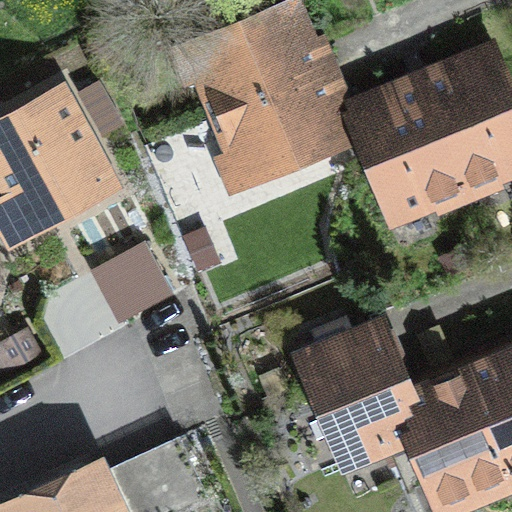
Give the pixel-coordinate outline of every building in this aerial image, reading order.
[(191,48),(218,113),(320,71),(293,6),(191,48)] [(511,118),(486,56),(421,83),(463,185),(511,164),(511,118)] [(347,136),(320,71),(218,113),(245,178),(347,136)] [(78,93),(96,128),(119,117),(101,81),(78,93)] [(357,109),(399,211),(463,185),(421,83),(357,109)] [(61,93),(0,124),(0,173),(30,228),(104,188),(84,150),(86,139),(61,93)] [(170,292),(143,243),(94,269),(121,319),(170,292)] [(375,328),(308,356),(351,457),(415,431),(403,397),(375,328)] [(511,352),(467,372),(507,474),(511,471),(511,352)] [(444,500),(507,474),(467,372),(403,397),(415,431),(444,500)] [(114,511),(96,473),(11,511),(172,511),(202,499),(190,474),(154,491),(163,511),(114,511)]
